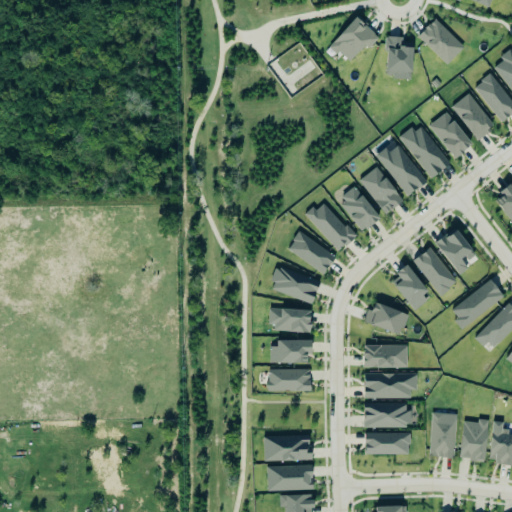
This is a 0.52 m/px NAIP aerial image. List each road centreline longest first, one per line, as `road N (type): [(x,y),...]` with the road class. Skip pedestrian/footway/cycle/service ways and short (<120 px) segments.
road 1 (residential): [(339,511),(336,322),(346,288),(370,258),(511,145)]
road 2 (residential): [(338,489),(430,485),(511,493)]
